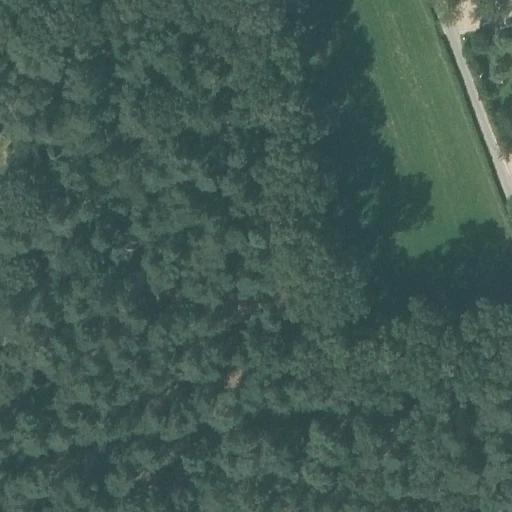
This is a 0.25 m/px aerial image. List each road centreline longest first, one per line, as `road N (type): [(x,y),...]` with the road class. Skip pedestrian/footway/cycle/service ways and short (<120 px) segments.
road 1 (track): [(0,444),(511,371)]
road 2 (unclassified): [(511,202),(432,0)]
